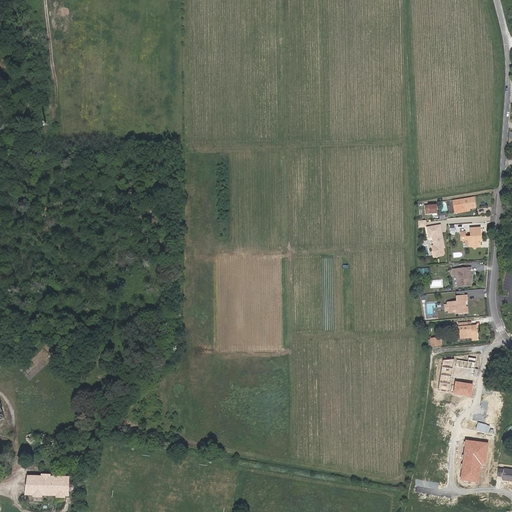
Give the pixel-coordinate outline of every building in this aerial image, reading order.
[(454,214),(462,213),(468,212),(467,210),(475,209),(473,199),(470,200),(455,202),(455,207),(453,207),(454,214)] [(439,213),(438,206),(427,207),(428,215),(439,213)] [(443,249),(444,249),(440,227),(428,229),(430,240),(433,239),(435,248),(433,248),(434,260),(443,258),(445,256),(443,249)] [(461,233),(461,241),(469,241),(470,247),(472,248),(475,250),(477,247),(479,247),(479,237),(480,237),(479,229),(470,230),(470,237),(465,238),(464,233),(461,233)] [(470,268),(456,269),(457,285),(470,284),(469,272),(470,272),(470,268)] [(466,296),(456,297),(456,299),(447,300),(448,310),(455,309),(456,312),(467,311),(467,304),(465,305),(465,300),(466,299),(466,296)] [(473,325),(473,322),(459,323),(460,336),(473,336),(473,339),(479,338),(478,325),(473,325)] [(441,345),(441,338),(430,338),(431,346),(441,345)] [(489,444),(467,440),(461,480),(479,483),(481,465),(486,465),(489,444)] [(511,469),(504,468),(503,480),(511,481),(511,469)] [(70,496),(70,477),(27,475),(27,495),(70,496)]
